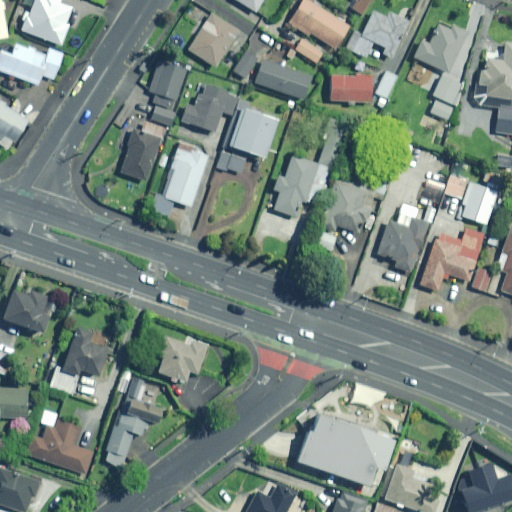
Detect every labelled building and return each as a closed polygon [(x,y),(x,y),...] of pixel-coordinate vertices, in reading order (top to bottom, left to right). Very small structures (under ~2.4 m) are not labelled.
[(0,0),(0,39),(9,38),(1,0),(0,0)] [(60,0),(35,0),(23,32),(61,46),(69,26),(65,25),(72,8),(59,3),(60,0)] [(234,0),(257,12),(263,0),(234,0)] [(349,27),(306,0),(303,0),(289,23),(308,36),(309,33),(335,50),(349,27)] [(356,0),(357,1),(352,9),(363,16),(373,0),(356,0)] [(386,17),(373,11),(352,51),(365,58),(374,42),(386,49),(383,54),(394,60),(412,25),(389,12),(386,17)] [(238,31),(221,20),(215,29),(206,23),(188,50),(214,67),(238,31)] [(466,34),(441,22),(431,46),(421,42),(414,59),(448,74),(466,34)] [(325,53),(303,39),(295,50),(317,64),(325,53)] [(511,43),(505,43),(503,62),(482,59),(478,96),(511,100),(511,43)] [(47,56),(15,44),(11,56),(0,51),(0,71),(38,86),(42,76),(54,80),(64,55),(49,49),(47,56)] [(258,60),(247,53),(234,72),(245,79),(258,60)] [(313,77),(263,61),(256,84),(305,100),(313,77)] [(186,71),(165,64),(152,103),(173,110),(186,71)] [(373,77),(332,75),(331,101),(371,103),(373,77)] [(464,86),(442,77),(434,97),(456,106),(464,86)] [(238,96),(203,85),(195,108),(187,105),(181,122),(215,133),(221,113),(232,116),(238,96)] [(453,109),(434,101),(429,113),(448,121),(453,109)] [(30,120),(0,103),(0,140),(0,146),(11,153),(30,120)] [(511,107),(499,107),(497,133),(511,134),(511,107)] [(174,114),(155,108),(151,120),(170,126),(174,114)] [(277,122),(240,110),(228,147),(265,159),(277,122)] [(317,165),(291,157),(284,178),(278,176),(274,190),(280,192),(274,211),(296,217),(301,201),(320,206),(344,128),(330,123),(317,165)] [(161,140),(136,132),(122,174),(146,182),(161,140)] [(192,151),(179,147),(162,197),(192,207),(209,157),(192,151)] [(246,161),(221,154),(217,167),(242,174),(246,161)] [(500,176),(487,170),(482,181),(496,186),(500,176)] [(465,180),(449,176),(445,194),(461,199),(465,180)] [(367,192),(336,181),(320,227),(335,232),(337,226),(356,233),(360,223),(367,226),(372,210),(362,207),(367,192)] [(497,192),(468,183),(458,216),(487,225),(497,192)] [(442,190),(428,185),(424,196),(438,201),(442,190)] [(173,204),(156,198),(150,213),(168,219),(173,204)] [(417,209),(403,204),(396,224),(389,222),(378,254),(396,261),(393,267),(412,273),(429,225),(414,219),(417,209)] [(500,292),(511,296),(511,225),(510,225),(500,252),(507,254),(501,272),(507,274),(500,292)] [(461,242),(439,234),(420,287),(434,292),(438,280),(448,284),(450,277),(466,282),(483,235),(466,229),(461,242)] [(337,238),(317,230),(310,246),(330,254),(337,238)] [(494,273),(479,269),(472,288),(488,293),(494,273)] [(47,298),(28,292),(15,287),(4,321),(43,334),(48,318),(41,316),(47,298)] [(112,337),(77,326),(63,368),(57,366),(50,387),(72,395),(81,371),(98,377),(112,337)] [(204,351),(166,340),(157,375),(185,382),(187,372),(198,375),(204,351)] [(400,415),(327,389),(304,451),(363,472),(370,453),(384,458),(400,415)] [(28,392),(0,390),(0,417),(27,419),(28,392)] [(162,410),(132,400),(126,416),(123,415),(118,428),(142,436),(147,422),(157,425),(162,410)] [(80,431),(51,420),(43,440),(32,436),(25,454),(83,476),(92,454),(74,447),(80,431)] [(124,460),(109,453),(105,462),(120,469),(124,460)] [(413,473),(396,467),(384,500),(418,511),(436,511),(443,491),(411,480),(413,473)] [(0,468),(0,505),(19,511),(27,511),(32,497),(35,498),(41,483),(0,468)] [(511,511),(511,490),(484,476),(468,507),(478,511),(511,511)] [(286,511),(295,495),(278,486),(271,500),(258,494),(249,511),(286,511)] [(365,511),(368,504),(341,495),(335,511),(365,511)]
